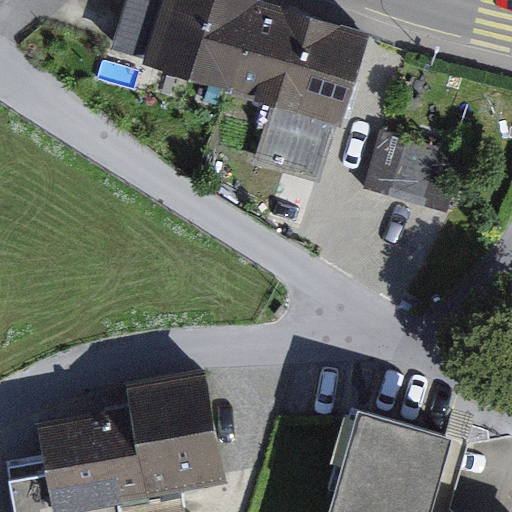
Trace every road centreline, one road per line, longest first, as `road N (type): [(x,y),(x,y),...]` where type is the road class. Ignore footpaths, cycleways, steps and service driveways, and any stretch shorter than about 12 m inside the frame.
road 1 (residential): [(0,70),(411,345)]
road 2 (residential): [(411,345),(177,347),(75,370),(0,409)]
